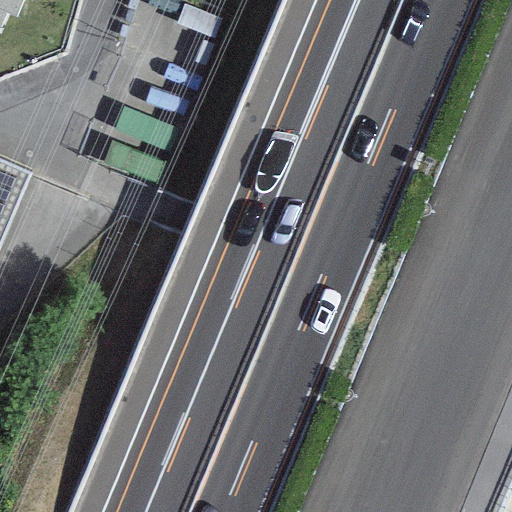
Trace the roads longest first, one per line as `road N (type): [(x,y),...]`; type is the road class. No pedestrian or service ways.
road 1 (motorway): [(377,141),(225,511)]
road 2 (motorway): [(365,511),(511,159)]
road 3 (unknown): [(28,149),(73,115),(93,86),(118,0)]
road 4 (motorway): [(435,0),(377,141)]
road 5 (motorway): [(418,0),(377,141)]
